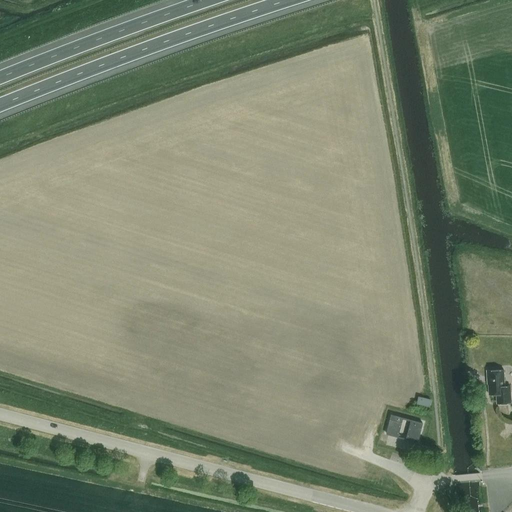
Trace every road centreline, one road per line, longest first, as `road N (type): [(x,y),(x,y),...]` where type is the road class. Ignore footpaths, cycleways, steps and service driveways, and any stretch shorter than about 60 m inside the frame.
road 1 (tertiary): [(374,511),(0,415)]
road 2 (motorway): [(0,104),(287,0)]
road 3 (motorway): [(193,0),(0,72)]
